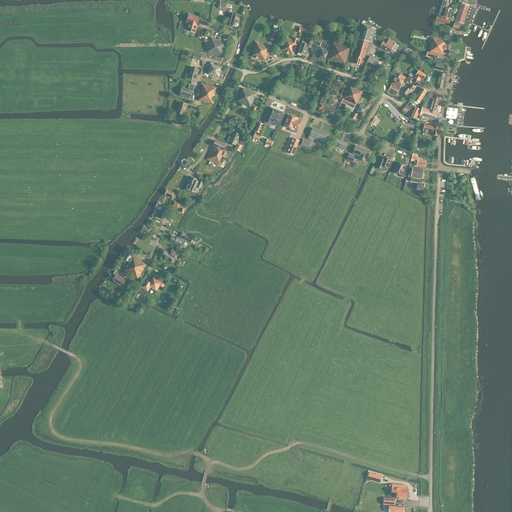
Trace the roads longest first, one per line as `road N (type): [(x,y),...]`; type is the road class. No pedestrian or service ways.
road 1 (track): [(430,477),(300,442),(240,469),(190,452),(169,456),(58,436),(51,415),(79,358),(44,342),(0,351)]
road 2 (unclassified): [(430,511),(439,168)]
road 3 (residential): [(149,266),(172,200),(245,71)]
road 4 (residential): [(384,94),(295,58),(245,71)]
